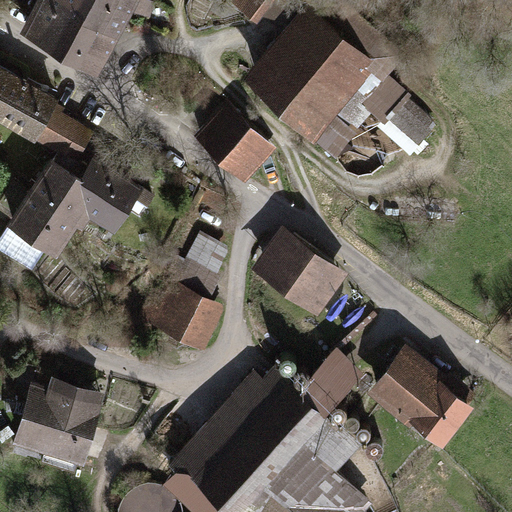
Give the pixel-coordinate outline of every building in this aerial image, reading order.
[(85,9),(69,0),(33,0),(27,10),(36,15),(29,30),(63,49),(85,9)] [(69,0),(85,9),(90,0),(69,0)] [(90,0),(85,9),(111,25),(122,5),(146,13),(152,0),(90,0)] [(262,0),(235,0),(252,13),(262,0)] [(305,0),(247,68),(259,78),(277,57),(268,49),(277,38),(288,45),(316,12),(330,25),(335,20),(340,0),(305,0)] [(277,57),(259,78),(306,121),(324,99),(327,97),(349,70),(365,84),(383,65),(397,49),(341,0),(340,0),(335,20),(330,25),(316,12),(288,45),(277,38),(268,49),(277,57)] [(99,47),(111,25),(85,9),(63,49),(89,64),(94,55),(101,58),(106,51),(99,47)] [(0,64),(0,109),(77,154),(91,130),(50,106),(56,97),(0,64)] [(349,70),(327,97),(358,124),(371,108),(414,147),(436,123),(428,112),(408,95),(412,91),(383,65),(365,84),(349,70)] [(324,99),(306,121),(338,150),(357,129),(324,99)] [(269,138),(232,104),(202,136),(239,171),(269,138)] [(96,185),(85,178),(53,157),(13,214),(14,215),(0,236),(0,245),(32,265),(50,238),(56,242),(84,202),(96,185)] [(85,178),(96,185),(84,202),(113,222),(126,202),(139,212),(145,204),(146,204),(152,194),(113,168),(110,173),(94,163),(85,178)] [(254,259),(267,268),(295,231),(282,221),(254,259)] [(176,253),(157,291),(168,296),(174,283),(208,299),(221,272),(217,270),(230,244),(200,228),(184,256),(176,253)] [(295,231),(267,268),(308,298),(335,260),(295,231)] [(335,260),(308,298),(322,308),(349,270),(335,260)] [(208,299),(174,283),(168,296),(157,291),(147,311),(196,336),(213,302),(208,299)] [(403,348),(377,381),(442,434),(468,400),(403,348)] [(198,470),(181,453),(173,476),(199,500),(211,511),(349,511),(364,497),(346,477),(325,456),(350,431),(288,373),(273,389),(261,379),(254,386),(266,397),(198,470)] [(254,386),(261,379),(255,373),(181,453),(198,470),(266,397),(254,386)] [(50,389),(35,384),(19,434),(20,434),(44,442),(48,443),(79,453),(81,454),(99,399),(52,384),(50,389)] [(44,442),(20,434),(15,448),(39,456),(44,442)] [(79,453),(48,443),(43,457),(75,466),(79,453)] [(211,511),(199,500),(190,511),(211,511)]
